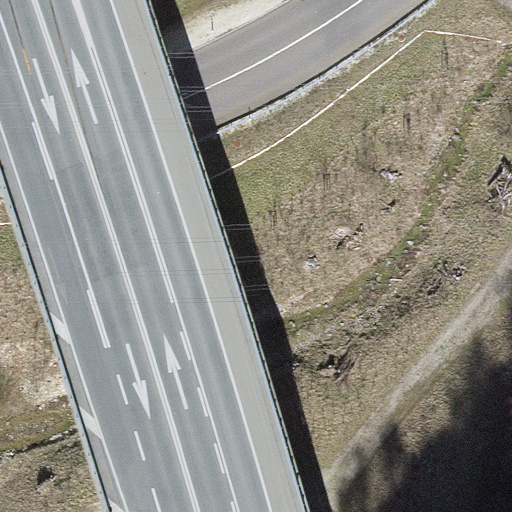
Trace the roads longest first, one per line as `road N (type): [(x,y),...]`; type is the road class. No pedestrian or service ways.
road 1 (tertiary): [(0,147),(95,130),(182,99),(361,0)]
road 2 (trunk): [(0,13),(141,324)]
road 3 (trunk): [(141,324),(34,0)]
road 4 (trunk): [(141,324),(86,0)]
road 5 (trunk): [(197,511),(141,324)]
